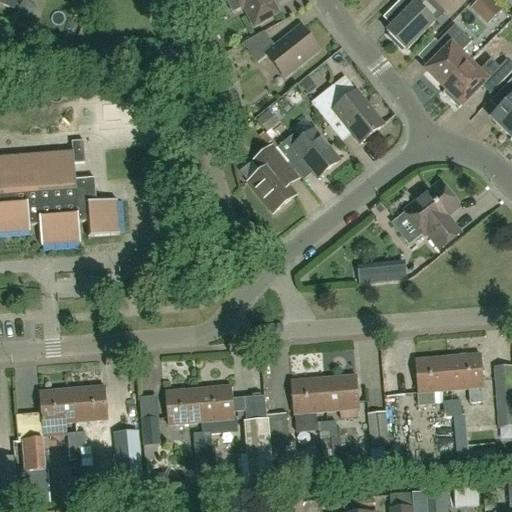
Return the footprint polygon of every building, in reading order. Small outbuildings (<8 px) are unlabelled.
[(0,0),(0,3),(15,9),(18,0),(0,0)] [(268,0),(224,0),(232,14),(243,7),(254,27),(276,14),(268,0)] [(402,16),(386,32),(406,52),(434,24),(414,4),(418,0),(401,0),(394,7),(402,16)] [(464,0),(472,9),(482,0),(464,0)] [(496,30),(508,15),(490,0),(484,0),(474,12),(496,30)] [(426,72),(443,89),(468,64),(459,55),(471,43),(454,26),(437,44),(445,52),(426,72)] [(257,64),(266,57),(283,79),(318,51),(300,29),(275,49),(263,33),(242,45),(257,64)] [(443,89),(445,91),(442,94),(458,110),(481,87),(489,96),(511,72),(511,67),(506,61),(499,69),(490,60),(477,73),(468,64),(443,89)] [(217,76),(222,92),(243,86),(238,70),(217,76)] [(491,120),(509,138),(511,135),(511,80),(502,90),(511,99),(491,120)] [(344,103),(332,88),(310,105),(328,127),(338,120),(359,146),(383,127),(356,93),(344,103)] [(338,163),(313,131),(301,141),(295,134),(282,144),(272,131),(266,136),(291,168),(301,160),(317,180),(338,163)] [(0,235),(17,235),(30,234),(29,227),(39,226),(41,248),(80,245),(78,224),(87,224),(88,239),(119,236),(117,202),(96,204),(94,180),(75,181),(74,165),(85,164),(83,143),(71,144),(72,153),(12,158),(0,159),(0,235)] [(286,167),(271,149),(270,149),(254,162),(262,173),(248,184),(273,215),(295,198),(289,190),(298,183),(286,167)] [(457,209),(439,185),(404,213),(423,236),(426,234),(439,251),(459,235),(446,218),(457,209)] [(406,282),(404,267),(358,272),(359,287),(406,282)] [(90,278),(63,277),(62,304),(90,304),(90,278)] [(481,391),(483,391),(480,356),(447,359),(450,393),(467,392),(468,406),(483,405),(481,391)] [(450,393),(447,359),(413,362),(417,407),(433,406),(432,395),(450,393)] [(511,428),(511,382),(509,382),(508,368),(493,369),(497,429),(511,428)] [(355,412),(358,412),(356,378),(323,380),(326,414),(339,413),(355,412)] [(326,414),(323,380),(290,383),(293,417),(294,417),(296,417),(297,426),(315,424),(315,415),(326,414)] [(200,425),(218,423),(219,436),(237,434),(236,419),(232,420),(229,388),(197,391),(200,425)] [(74,424),(101,422),(107,422),(104,389),(71,392),(74,424)] [(200,425),(197,391),(164,394),(167,428),(200,425)] [(74,424),(71,392),(38,395),(40,415),(41,428),(42,428),(43,441),(66,439),(66,435),(65,427),(74,426),(74,424)] [(460,402),(450,403),(452,419),(454,418),(461,418),(460,402)] [(455,430),(455,425),(454,418),(452,419),(450,403),(442,403),(444,431),(455,430)] [(370,449),(375,448),(388,446),(385,414),(367,416),(370,449)] [(268,421),(270,445),(271,444),(274,482),(288,481),(284,443),(288,442),(285,415),(267,418),(267,421),(268,421)] [(157,419),(141,420),(144,448),(159,446),(157,419)] [(405,419),(403,442),(414,443),(417,421),(405,419)] [(268,421),(267,421),(243,423),(246,456),(240,456),(243,492),(270,490),(269,484),(273,484),(270,445),(268,421)] [(328,440),(337,439),(335,423),(327,424),(328,440)] [(328,440),(327,424),(318,425),(319,441),(328,440)] [(472,446),(472,427),(457,426),(457,445),(472,446)] [(144,493),(138,433),(114,435),(119,495),(144,493)] [(202,451),(211,450),(210,434),(200,435),(202,451)] [(76,451),(75,436),(75,435),(66,435),(66,439),(67,439),(68,451),(69,463),(77,462),(77,451),(76,451)] [(76,451),(77,451),(86,450),(85,435),(75,436),(76,451)] [(202,451),(200,435),(193,435),(194,452),(202,451)] [(346,467),(341,463),(339,440),(331,440),(333,463),(334,475),(346,474),(346,467)] [(21,442),(25,490),(24,490),(25,507),(47,505),(44,473),(45,473),(43,441),(21,442)] [(19,507),(18,495),(19,494),(15,458),(0,459),(0,482),(2,509),(19,507)] [(322,479),(321,465),(303,466),(304,480),(312,479),(322,479)] [(300,467),(290,469),(292,483),(302,482),(300,467)] [(205,483),(206,491),(220,490),(219,482),(214,482),(205,483)] [(424,511),(423,495),(389,498),(390,511),(424,511)] [(446,511),(445,496),(426,497),(427,511),(446,511)] [(371,499),(356,500),(342,501),(343,510),(357,509),(372,507),(371,499)] [(302,511),(302,503),(302,502),(258,504),(258,511),(302,511)]
